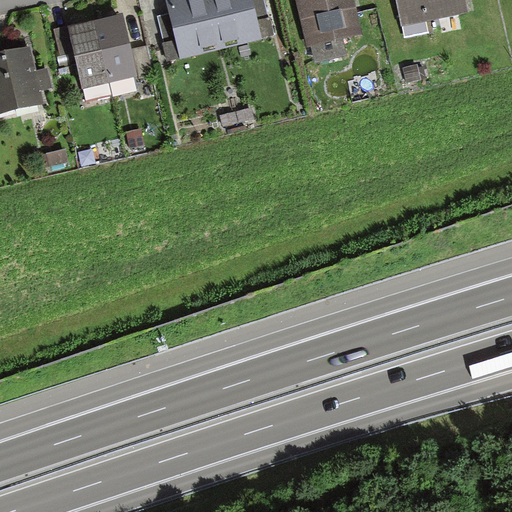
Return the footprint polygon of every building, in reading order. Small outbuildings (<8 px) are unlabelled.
[(180,59),(180,61),(263,41),(263,39),(275,37),(271,19),(269,19),(264,0),(179,0),(166,3),(169,15),(158,17),(164,44),(162,45),(168,62),(180,59)] [(295,0),(309,49),(312,48),(316,65),(347,57),(344,41),(362,36),(354,0),(295,0)] [(396,0),(402,28),(469,14),(465,0),(396,0)] [(68,29),(84,93),(136,81),(120,17),(68,29)] [(147,47),(133,50),(140,78),(154,75),(147,47)] [(0,56),(0,116),(44,106),(31,49),(0,56)] [(418,65),(403,69),(406,85),(422,82),(418,65)] [(141,130),(127,133),(131,149),(146,147),(141,130)] [(66,150),(42,156),(46,169),(69,163),(66,150)]
